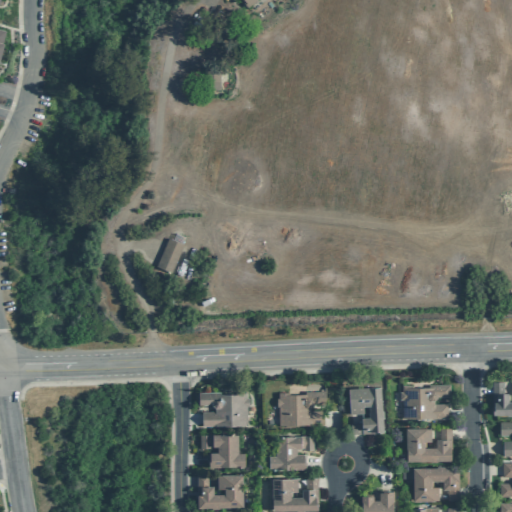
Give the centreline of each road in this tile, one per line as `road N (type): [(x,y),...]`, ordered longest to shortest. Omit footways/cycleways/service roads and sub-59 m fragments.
road 1 (secondary): [(0,364),(511,348)]
road 2 (residential): [(0,165),(29,96),(33,0)]
road 3 (residential): [(475,511),(470,349)]
road 4 (residential): [(178,362),(180,511)]
road 5 (residential): [(0,369),(21,511)]
